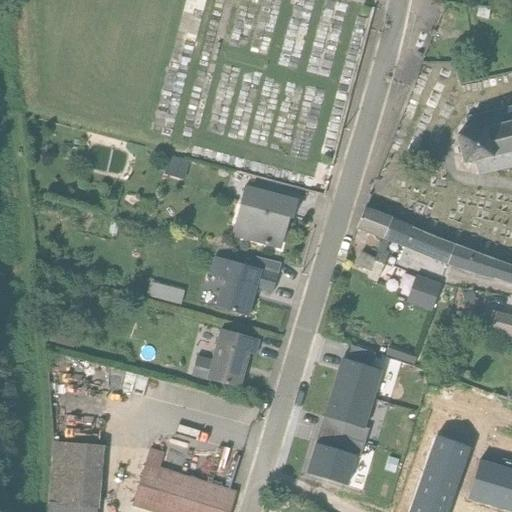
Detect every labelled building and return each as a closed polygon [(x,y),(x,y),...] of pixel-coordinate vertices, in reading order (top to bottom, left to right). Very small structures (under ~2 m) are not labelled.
[(476,8),(475,19),(487,20),(488,9),(476,8)] [(478,73),(456,78),(458,86),(480,81),(478,73)] [(465,134),(455,136),(461,166),(472,163),(476,177),(511,168),(511,107),(462,119),(465,134)] [(166,156),(161,174),(183,180),(188,162),(166,156)] [(243,187),(230,238),(279,251),(287,220),(291,221),(296,201),(243,187)] [(381,240),(390,220),(390,219),(363,209),(354,232),(380,241),(381,240)] [(390,220),(381,240),(387,243),(444,266),(452,246),(390,220)] [(372,260),(374,261),(382,266),(387,253),(384,252),(387,243),(381,240),(377,249),(372,260)] [(452,246),(444,266),(464,275),(511,287),(511,268),(475,255),(452,246)] [(374,261),(372,260),(359,254),(354,267),(366,272),(368,273),(374,261)] [(213,257),(208,275),(220,278),(212,308),(246,317),(254,288),(271,291),(274,279),(275,274),(278,265),(253,258),(250,267),(240,264),(225,260),(213,257)] [(374,261),(368,273),(365,278),(375,283),(382,266),(374,261)] [(413,276),(404,303),(416,308),(429,312),(439,285),(425,280),(413,276)] [(511,317),(482,310),(477,330),(489,334),(511,339),(511,317)] [(445,315),(443,322),(450,324),(452,317),(450,316),(451,312),(446,311),(445,315)] [(53,325),(48,343),(72,349),(76,331),(53,325)] [(210,361),(205,381),(238,391),(248,356),(254,358),(258,341),(226,333),(223,346),(214,344),(210,361)] [(345,337),(343,343),(350,346),(352,339),(345,337)] [(349,347),(344,361),(369,369),(372,355),(349,347)] [(403,352),(399,364),(412,368),(415,356),(403,352)] [(189,376),(205,381),(210,361),(195,357),(189,376)] [(338,359),(330,389),(371,401),(380,372),(369,369),(344,361),(338,359)] [(67,379),(65,388),(89,392),(90,382),(67,379)] [(330,389),(321,418),(362,429),(371,401),(330,389)] [(321,418),(314,444),(355,457),(354,458),(358,459),(366,430),(362,429),(321,418)] [(445,511),(468,449),(434,437),(406,511),(445,511)] [(51,443),(46,506),(97,510),(102,447),(51,443)] [(314,444),(304,475),(345,487),(354,458),(355,457),(314,444)] [(143,464),(130,507),(145,511),(228,511),(236,485),(159,462),(157,468),(143,464)] [(501,511),(511,471),(477,462),(466,501),(501,511)] [(511,511),(511,471),(501,511),(504,511),(511,511)]
